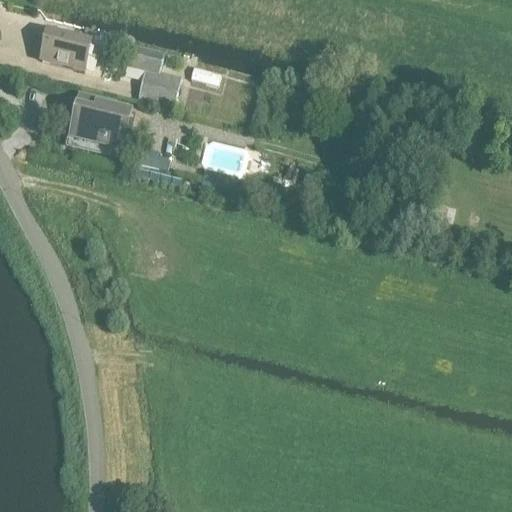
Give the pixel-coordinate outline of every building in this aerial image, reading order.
[(41,63),(84,74),(91,46),(48,35),(41,63)] [(151,72),(144,104),(180,113),(187,81),(165,75),(169,55),(137,47),(132,67),(151,72)] [(123,152),(131,119),(116,115),(117,113),(82,104),(73,140),(123,152)] [(152,141),(183,146),(186,122),(155,118),(152,141)] [(168,172),(170,163),(150,160),(149,168),(168,172)] [(236,198),(239,176),(209,172),(206,195),(236,198)]
